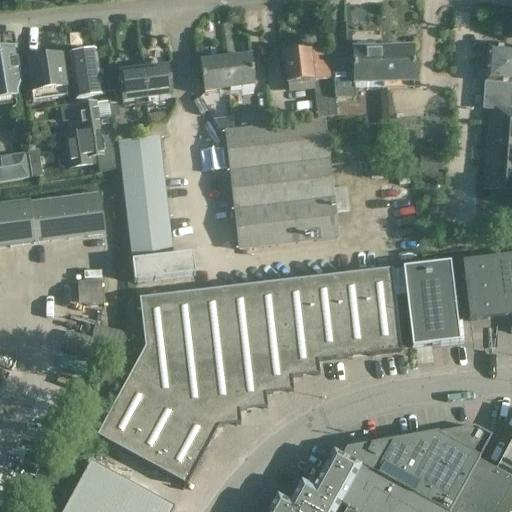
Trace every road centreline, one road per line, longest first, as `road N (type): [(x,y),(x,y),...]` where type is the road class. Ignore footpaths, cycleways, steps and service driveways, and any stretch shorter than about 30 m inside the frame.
road 1 (residential): [(511,381),(389,397),(326,419),(236,484),(215,511)]
road 2 (residential): [(0,21),(267,0)]
